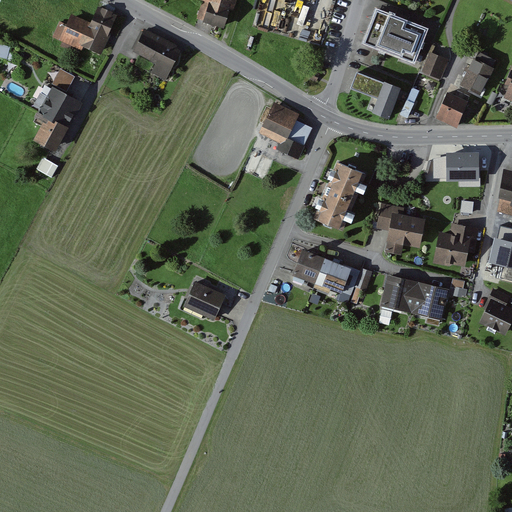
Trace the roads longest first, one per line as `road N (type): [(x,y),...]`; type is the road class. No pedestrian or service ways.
road 1 (unclassified): [(168,511),(287,229)]
road 2 (tertiary): [(138,9),(320,114)]
road 3 (tertiary): [(331,120),(393,136),(511,135)]
road 4 (residential): [(287,229),(452,281)]
road 5 (residential): [(138,9),(75,140)]
road 6 (unclassified): [(320,114),(357,0)]
